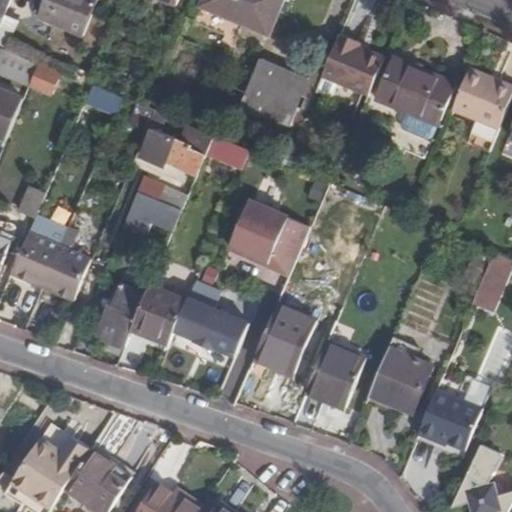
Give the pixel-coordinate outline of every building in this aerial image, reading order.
[(1,0),(0,4),(0,41),(11,16),(17,0),(1,0)] [(102,0),(50,0),(42,21),(86,40),(102,0)] [(205,0),(203,7),(278,35),(291,0),(205,0)] [(25,22),(11,16),(0,41),(0,44),(12,50),(25,22)] [(328,77),(374,96),(387,64),(361,54),(364,48),(365,45),(345,36),(328,77)] [(390,58),(364,48),(361,54),(387,64),(390,58)] [(0,53),(0,54),(0,72),(26,82),(32,64),(0,53)] [(261,125),(268,112),(248,104),(267,59),(252,53),(229,111),(261,125)] [(312,79),(267,59),(248,104),(268,112),(295,122),(307,93),(312,79)] [(459,86),(397,60),(379,102),(441,128),(459,86)] [(34,87),(58,95),(65,72),(41,64),(34,87)] [(503,80),(475,69),(473,73),(502,85),(503,80)] [(457,111),(504,129),(511,109),(511,83),(503,80),(502,85),(473,73),(457,111)] [(307,93),(319,99),(325,84),(312,79),(307,93)] [(103,106),(109,90),(96,85),(89,100),(103,106)] [(0,134),(11,139),(28,99),(0,86),(0,134)] [(171,160),(202,174),(211,153),(217,139),(204,134),(200,143),(188,138),(185,145),(161,135),(150,160),(168,167),(171,160)] [(211,153),(248,169),(256,151),(218,136),(217,139),(211,153)] [(31,184),(23,210),(42,216),(50,190),(31,184)] [(162,242),(175,209),(140,195),(127,228),(162,242)] [(270,263),(293,272),(314,222),(253,196),(234,242),(271,259),(270,263)] [(18,272),(79,298),(97,256),(35,231),(18,272)] [(0,281),(16,243),(0,235),(0,281)] [(499,311),(511,279),(511,258),(504,255),(499,253),(478,303),(499,311)] [(100,337),(130,349),(137,330),(140,324),(149,301),(133,294),(136,285),(123,280),(100,337)] [(140,324),(176,339),(179,332),(182,324),(190,307),(193,298),(157,283),(149,301),(140,324)] [(226,294),(200,283),(193,298),(190,307),(182,324),(179,332),(200,341),(200,343),(218,350),(219,349),(240,358),(254,325),(219,310),(226,294)] [(316,328),(280,312),(259,361),(271,367),(268,371),(293,381),(316,328)] [(137,330),(173,346),(176,339),(140,324),(137,330)] [(425,351),(398,341),(394,351),(420,362),(425,351)] [(374,364),(332,344),(311,393),(350,412),(353,407),(368,414),(374,399),(379,386),(366,380),(374,364)] [(420,362),(394,351),(379,386),(374,399),(418,418),(438,370),(420,362)] [(484,417),(439,399),(423,441),(447,451),(448,449),(453,451),(468,457),(484,417)] [(93,448),(53,422),(43,437),(13,482),(6,493),(35,511),(50,511),(53,509),(65,489),(93,448)] [(110,511),(135,476),(93,448),(65,489),(100,511),(110,511)] [(511,511),(511,498),(501,503),(496,489),(510,460),(498,454),(487,449),(458,511),(463,511),(477,507),(479,511),(511,511)] [(176,491),(161,482),(140,511),(200,511),(203,508),(191,501),(189,504),(173,495),(176,491)] [(191,501),(203,508),(206,504),(207,503),(179,486),(176,491),(173,495),(189,504),(191,501)] [(239,511),(223,501),(216,511),(215,511),(239,511)]
